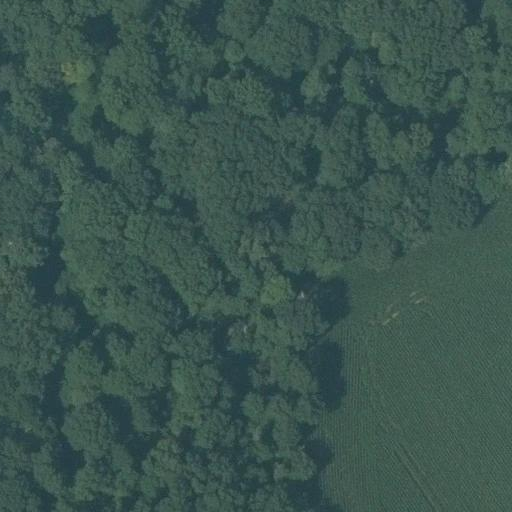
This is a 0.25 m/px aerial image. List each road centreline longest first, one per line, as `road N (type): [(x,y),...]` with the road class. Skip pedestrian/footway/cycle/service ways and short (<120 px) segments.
road 1 (track): [(107,511),(0,297)]
road 2 (track): [(361,213),(372,0)]
